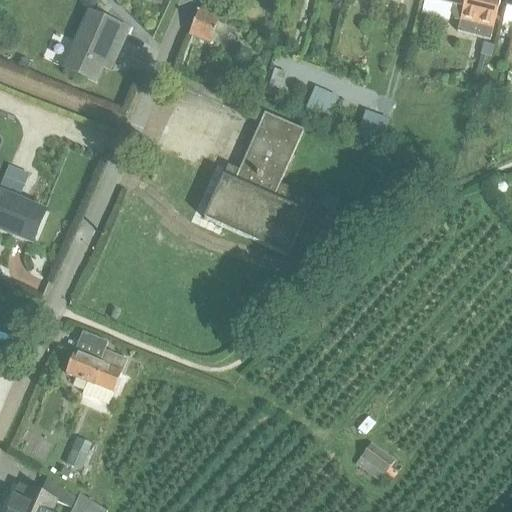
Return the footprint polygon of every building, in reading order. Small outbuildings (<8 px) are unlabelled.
[(455,21),(460,0),(426,0),(453,6),(450,15),(454,21),(455,21)] [(460,0),(455,21),(459,22),(456,33),(489,41),(499,0),(460,0)] [(511,0),(508,0),(503,22),(511,23),(511,41),(508,56),(511,57),(511,0)] [(198,11),(189,36),(209,44),(219,20),(198,11)] [(89,13),(64,69),(95,83),(107,57),(114,60),(128,31),(89,13)] [(484,45),(481,55),(491,58),(494,47),(484,45)] [(21,62),(17,73),(25,76),(29,65),(21,62)] [(286,75),(274,71),(265,96),(278,100),(286,75)] [(338,100),(314,90),(305,113),(328,123),(338,100)] [(264,115),(245,107),(241,116),(260,124),(239,172),(227,166),(203,220),(287,257),(306,215),(305,214),(312,200),(279,185),(303,132),(264,114),(264,115)] [(389,122),(365,113),(356,138),(380,147),(389,122)] [(395,125),(387,144),(396,148),(404,128),(395,125)] [(0,231),(32,244),(33,241),(45,212),(0,193),(0,231)] [(83,334),(79,341),(105,352),(108,344),(83,334)] [(100,364),(74,354),(65,375),(87,384),(83,395),(109,405),(113,395),(127,361),(105,352),(100,364)] [(65,465),(80,472),(91,445),(76,439),(65,465)] [(355,467),(380,484),(385,477),(392,481),(396,475),(390,471),(395,464),(369,446),(355,467)] [(48,479),(40,495),(28,489),(23,500),(14,496),(7,511),(104,511),(79,496),(78,500),(76,498),(48,479)]
